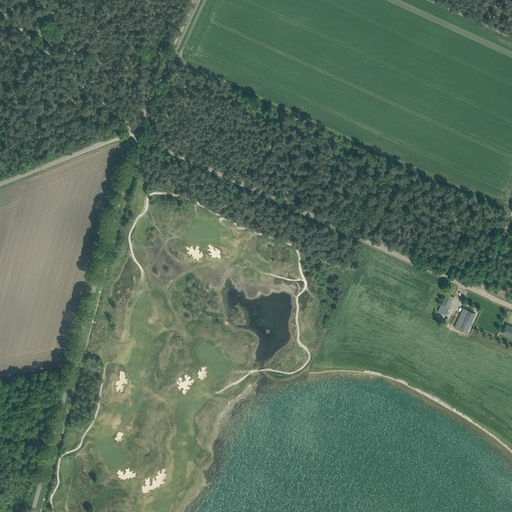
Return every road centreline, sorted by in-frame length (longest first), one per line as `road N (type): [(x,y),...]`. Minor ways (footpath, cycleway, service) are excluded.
road 1 (unclassified): [(511,307),(133,133)]
road 2 (unclassified): [(133,133),(33,511)]
road 3 (track): [(133,133),(0,12)]
road 4 (track): [(133,133),(194,0)]
road 5 (unclassified): [(0,185),(133,133)]
